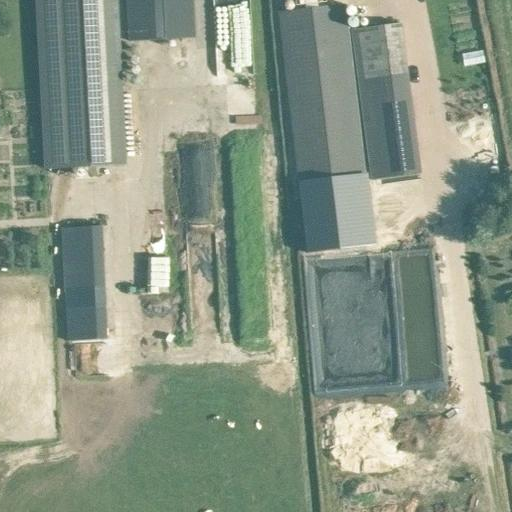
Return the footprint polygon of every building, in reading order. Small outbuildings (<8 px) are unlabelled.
[(39,0),(49,169),(127,166),(117,0),(39,0)] [(127,0),(130,42),(195,38),(193,0),(127,0)] [(345,5),(307,9),(280,12),(299,182),(365,174),(345,5)] [(373,180),(421,174),(401,24),(353,30),(373,180)] [(196,127),(178,142),(185,150),(203,134),(196,127)] [(65,292),(104,290),(101,226),(63,228),(65,292)] [(269,246),(244,249),(248,283),(273,280),(269,246)] [(82,339),(98,340),(99,329),(83,327),(82,339)]
